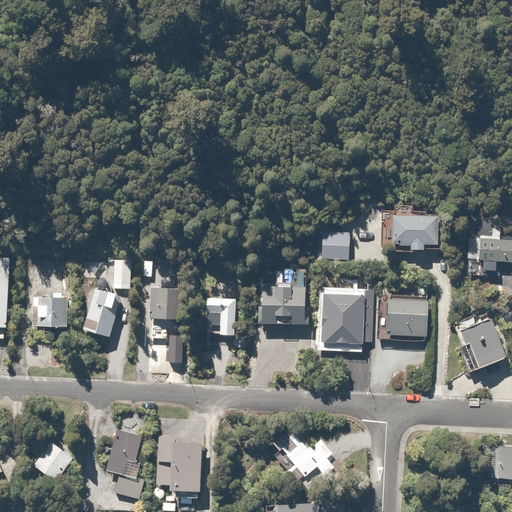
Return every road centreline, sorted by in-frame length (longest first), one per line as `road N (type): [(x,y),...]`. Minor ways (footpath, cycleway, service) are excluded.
road 1 (residential): [(0,384),(385,404)]
road 2 (residential): [(385,404),(511,411)]
